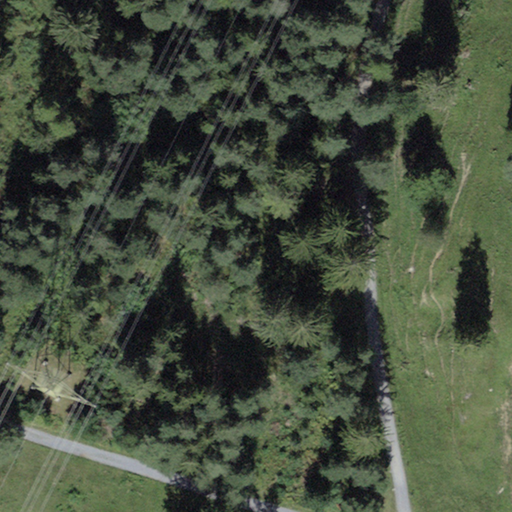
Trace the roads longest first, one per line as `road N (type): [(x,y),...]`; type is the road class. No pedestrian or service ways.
road 1 (track): [(385,0),(357,129),(379,376),(403,511)]
road 2 (track): [(0,428),(170,466),(291,511)]
